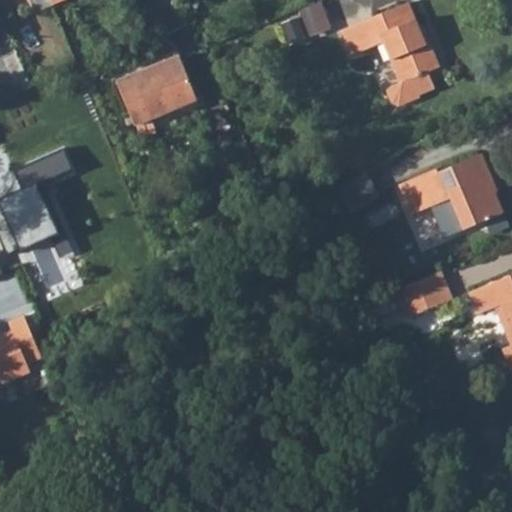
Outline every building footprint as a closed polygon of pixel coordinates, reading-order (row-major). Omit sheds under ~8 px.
[(380,39),(398,78),(387,84),(393,97),(401,102),(422,92),(420,88),(437,79),(431,67),(440,63),(428,35),(424,37),(407,0),(398,0),(340,27),(351,52),(380,39)] [(284,19),(294,43),(334,28),(325,3),(284,19)] [(39,92),(18,50),(5,57),(28,99),(39,92)] [(201,98),(183,54),(119,80),(138,124),(201,98)] [(52,121),(39,92),(28,99),(42,125),(52,121)] [(66,151),(16,173),(24,191),(0,202),(1,205),(0,205),(0,236),(10,258),(23,252),(24,254),(61,238),(60,235),(66,233),(45,185),(76,172),(66,151)] [(455,198),(469,230),(508,212),(494,182),(499,180),(486,152),(406,187),(418,215),(455,198)] [(371,171),(343,186),(357,211),(385,196),(371,171)] [(428,315),(455,303),(443,274),(415,285),(428,315)] [(511,280),(471,297),(480,319),(507,308),(511,320),(511,348),(511,349),(511,351),(511,280)] [(428,315),(415,285),(402,291),(393,296),(405,324),(428,315)] [(0,394),(3,394),(13,388),(21,406),(44,397),(41,391),(57,385),(30,328),(13,335),(17,343),(0,350),(0,394)]
